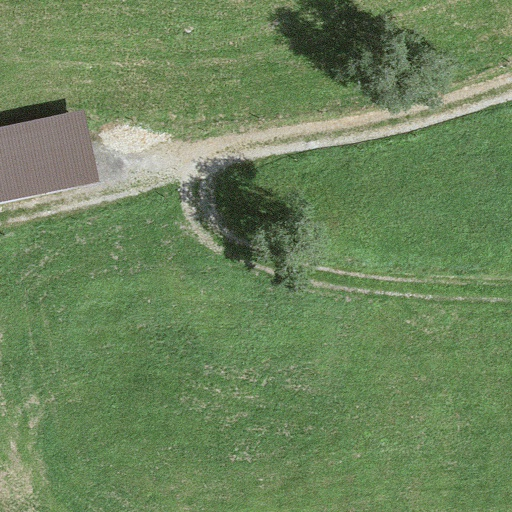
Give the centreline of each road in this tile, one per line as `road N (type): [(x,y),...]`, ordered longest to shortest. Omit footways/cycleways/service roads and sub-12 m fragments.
road 1 (track): [(0,212),(399,122),(511,84)]
road 2 (track): [(199,168),(203,214),(225,247),(291,275),(511,290)]
